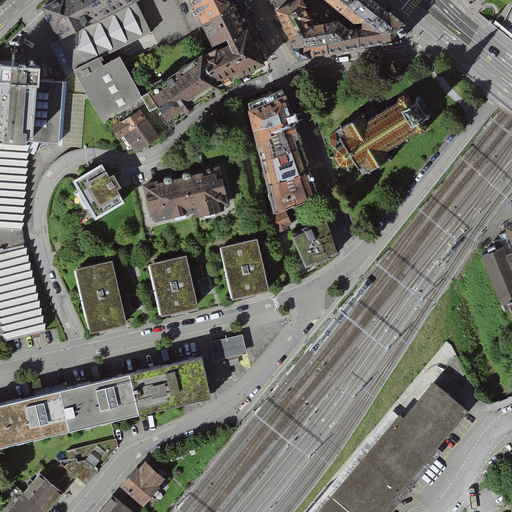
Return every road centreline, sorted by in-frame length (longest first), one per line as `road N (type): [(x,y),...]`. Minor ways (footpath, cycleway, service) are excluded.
road 1 (residential): [(286,74),(208,108),(143,157),(75,156),(50,173),(37,208),(39,251),(81,353)]
road 2 (residential): [(306,292),(310,316),(243,397),(129,455),(81,511)]
road 3 (residential): [(81,353),(306,292)]
road 4 (residential): [(286,74),(356,258)]
road 5 (residential): [(356,258),(476,115)]
road 6 (residential): [(444,21),(406,53),(286,74)]
road 7 (residential): [(511,419),(492,434),(438,511)]
